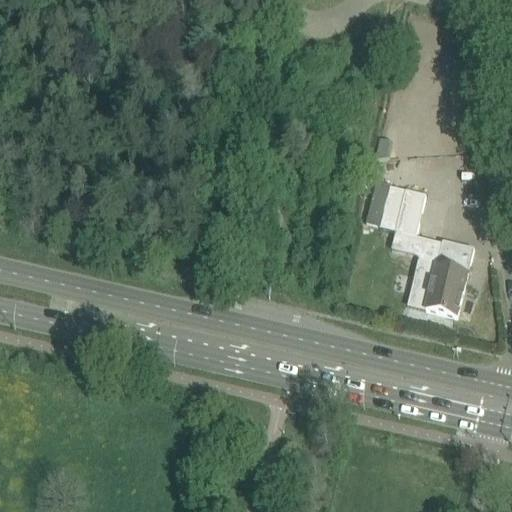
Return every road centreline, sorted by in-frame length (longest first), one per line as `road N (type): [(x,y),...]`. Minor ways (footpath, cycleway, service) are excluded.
road 1 (secondary): [(511,388),(0,269)]
road 2 (secondary): [(0,313),(505,427)]
road 3 (unclassified): [(511,283),(498,230),(481,52),(447,0)]
